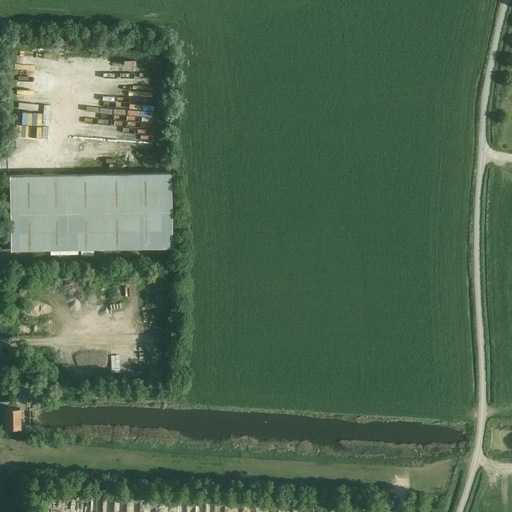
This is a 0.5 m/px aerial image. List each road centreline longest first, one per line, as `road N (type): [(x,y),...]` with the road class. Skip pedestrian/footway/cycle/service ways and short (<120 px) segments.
road 1 (unclassified): [(459,511),(478,456),(484,402),(482,163),(507,0)]
road 2 (track): [(478,456),(432,470),(34,442)]
